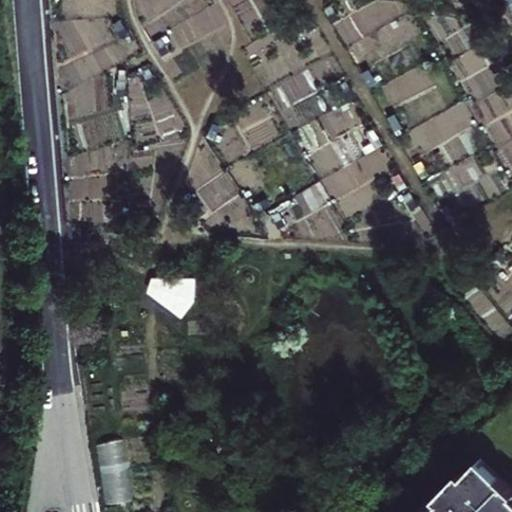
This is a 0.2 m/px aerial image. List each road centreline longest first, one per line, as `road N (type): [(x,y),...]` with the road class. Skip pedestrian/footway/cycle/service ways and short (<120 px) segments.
road 1 (residential): [(79,511),(51,246)]
road 2 (track): [(51,246),(33,0)]
